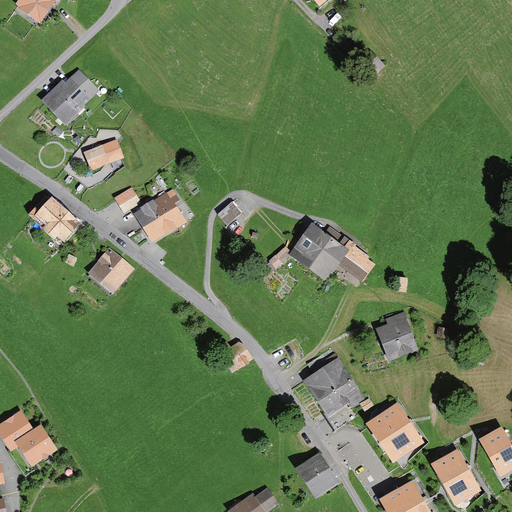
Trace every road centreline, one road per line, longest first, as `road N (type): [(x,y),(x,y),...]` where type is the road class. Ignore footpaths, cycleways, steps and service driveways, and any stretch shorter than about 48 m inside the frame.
road 1 (residential): [(0,154),(248,341),(364,511)]
road 2 (track): [(278,381),(322,343),(352,285),(372,289),(416,271),(511,206)]
road 3 (residential): [(0,117),(118,0)]
